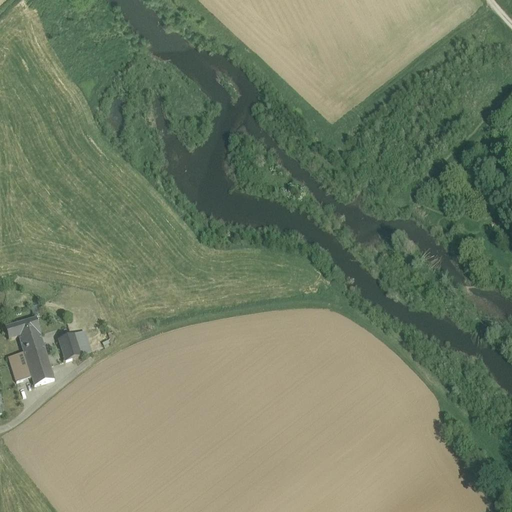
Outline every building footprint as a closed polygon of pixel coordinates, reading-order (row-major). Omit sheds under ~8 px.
[(35,321),(5,330),(9,342),(18,339),(22,351),(42,345),(40,339),(41,338),(35,321)] [(83,334),(75,337),(79,351),(88,348),(83,334)] [(75,337),(58,342),(64,364),(81,359),(79,351),(75,337)] [(42,345),(22,351),(23,355),(31,380),(34,389),(54,382),(42,345)] [(88,348),(79,351),(81,359),(90,356),(88,348)] [(23,355),(8,360),(16,385),(31,380),(23,355)]
